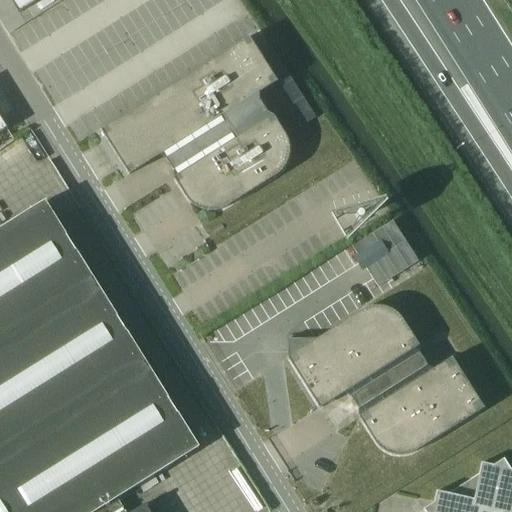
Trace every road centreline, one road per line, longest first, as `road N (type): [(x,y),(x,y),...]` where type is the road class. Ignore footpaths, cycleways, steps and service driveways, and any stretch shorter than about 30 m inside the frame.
road 1 (unclassified): [(287,511),(0,52)]
road 2 (motorway): [(389,0),(511,189)]
road 3 (unknown): [(43,121),(229,7)]
road 4 (motorway): [(447,0),(511,102)]
